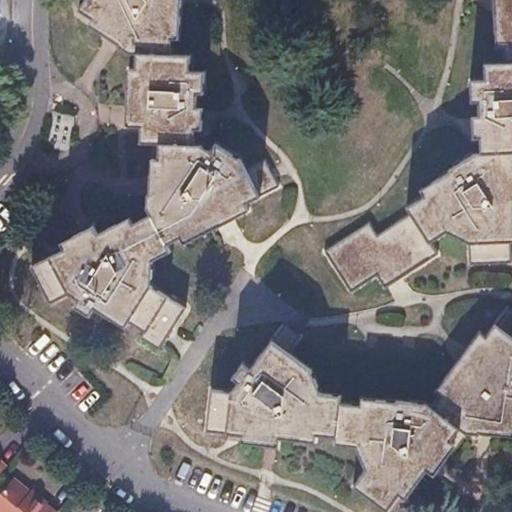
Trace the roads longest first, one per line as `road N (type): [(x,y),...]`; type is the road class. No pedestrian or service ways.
road 1 (residential): [(0,358),(188,511)]
road 2 (residential): [(0,184),(38,133),(45,0)]
